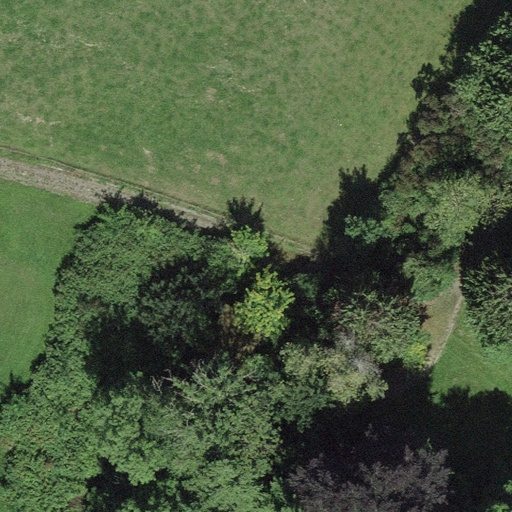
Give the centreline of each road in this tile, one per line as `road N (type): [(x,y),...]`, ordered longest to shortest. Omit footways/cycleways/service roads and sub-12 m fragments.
road 1 (track): [(270,511),(290,455),(397,391),(438,326),(285,253),(0,167)]
road 2 (track): [(511,177),(438,326)]
